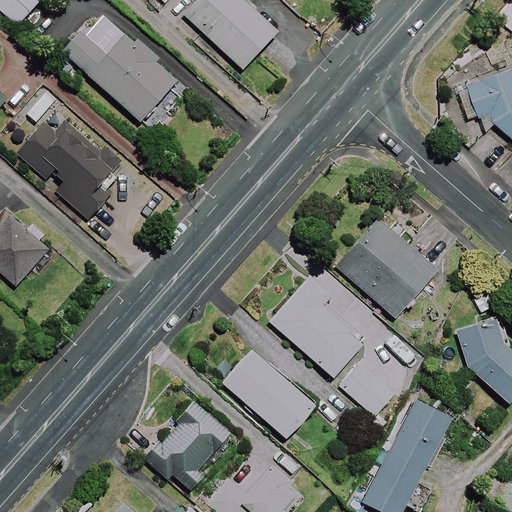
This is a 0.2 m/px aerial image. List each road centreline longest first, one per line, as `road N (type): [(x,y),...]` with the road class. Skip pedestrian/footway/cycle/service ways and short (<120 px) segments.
road 1 (secondary): [(0,476),(342,88)]
road 2 (residential): [(511,238),(342,88)]
